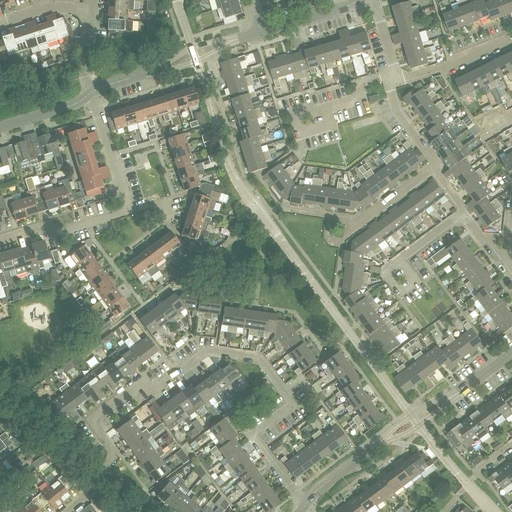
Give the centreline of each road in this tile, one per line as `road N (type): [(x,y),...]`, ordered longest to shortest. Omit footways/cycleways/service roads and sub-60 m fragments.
road 1 (residential): [(68,511),(113,453),(94,416),(214,351),(255,356),(289,401),(255,435),(303,506)]
road 2 (unclassified): [(303,506),(511,353)]
road 3 (residential): [(358,221),(434,167),(398,111),(391,83)]
road 4 (residential): [(400,280),(399,261),(463,217),(504,260)]
road 5 (residential): [(0,240),(130,209)]
road 6 (residential): [(391,83),(511,44)]
road 7 (residential): [(130,209),(90,94)]
